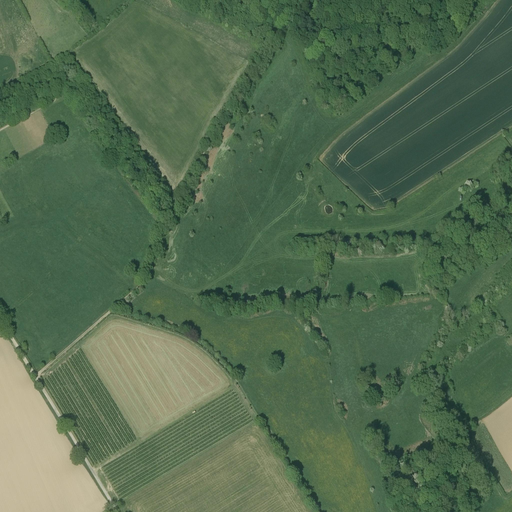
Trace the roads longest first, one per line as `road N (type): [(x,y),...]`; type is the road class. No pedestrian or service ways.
road 1 (track): [(109,311),(144,280),(210,139),(294,0)]
road 2 (unclassified): [(117,511),(0,318)]
